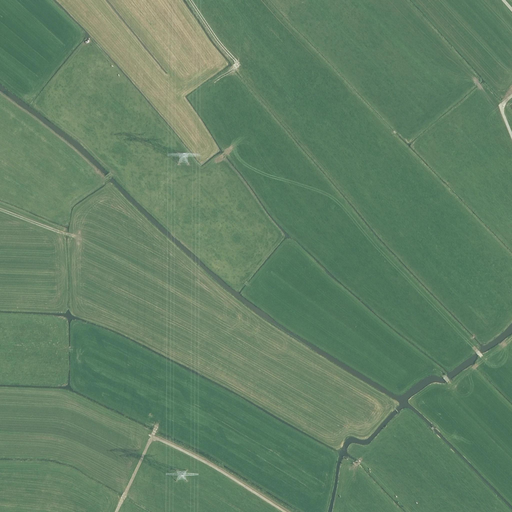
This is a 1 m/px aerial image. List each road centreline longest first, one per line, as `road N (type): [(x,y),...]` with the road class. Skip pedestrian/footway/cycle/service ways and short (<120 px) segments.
road 1 (track): [(208,169),(230,148),(212,82),(238,64),(189,0)]
road 2 (track): [(399,413),(428,432),(453,389),(484,361),(445,335)]
road 3 (track): [(286,511),(151,436)]
road 4 (track): [(0,103),(103,182),(114,172)]
